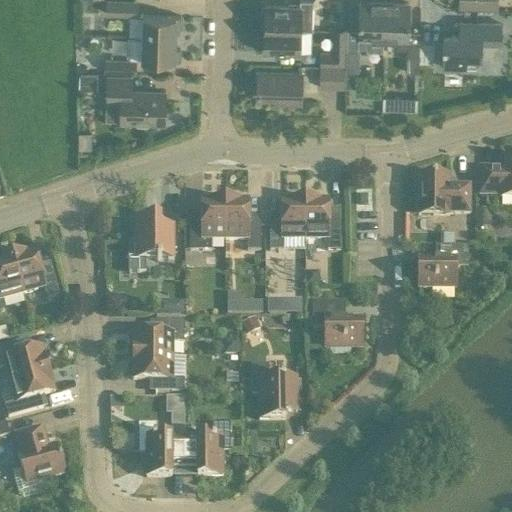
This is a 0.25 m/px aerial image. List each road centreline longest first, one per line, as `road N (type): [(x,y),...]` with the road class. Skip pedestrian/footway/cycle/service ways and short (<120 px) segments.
road 1 (residential): [(237,511),(386,372),(389,154)]
road 2 (residential): [(67,199),(88,296),(93,474),(109,502),(129,511)]
road 3 (residential): [(217,151),(389,154)]
road 4 (residential): [(67,199),(217,151)]
road 5 (residential): [(217,151),(223,0)]
road 6 (residential): [(389,154),(511,122)]
